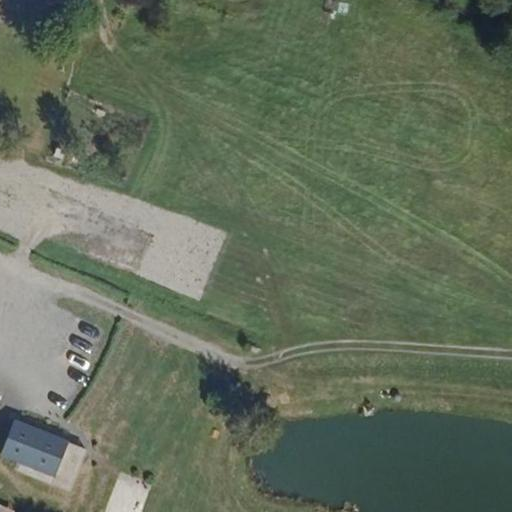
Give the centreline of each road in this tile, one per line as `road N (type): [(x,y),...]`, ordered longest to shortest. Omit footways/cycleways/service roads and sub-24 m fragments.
road 1 (track): [(240,361),(367,344),(511,354)]
road 2 (unclassified): [(0,257),(240,361)]
